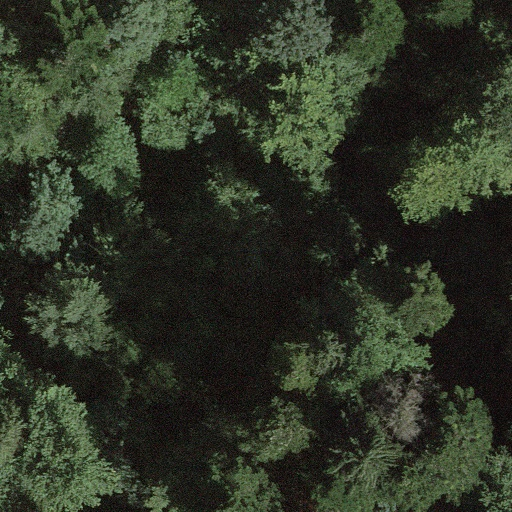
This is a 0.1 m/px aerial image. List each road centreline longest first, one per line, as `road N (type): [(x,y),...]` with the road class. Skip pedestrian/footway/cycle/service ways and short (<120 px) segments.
road 1 (track): [(195,0),(0,173)]
road 2 (track): [(0,372),(49,390),(69,414),(78,447),(65,511)]
